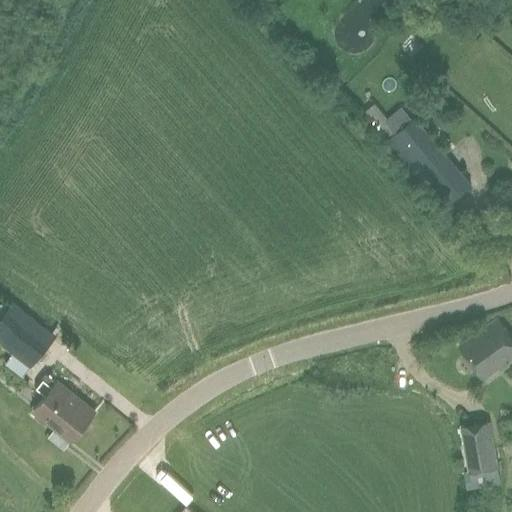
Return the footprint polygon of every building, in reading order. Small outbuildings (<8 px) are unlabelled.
[(388,139),(445,207),(471,184),(414,117),(388,139)] [(31,364),(55,334),(12,301),(1,315),(15,326),(3,342),(31,364)] [(511,358),(511,337),(498,318),(460,345),(484,379),(511,358)] [(73,437),(95,411),(57,381),(46,373),(35,387),(46,395),(34,410),(37,413),(34,416),(45,424),(47,421),(55,428),(58,425),(73,437)] [(468,470),(469,472),(497,467),(498,467),(490,420),(460,425),(468,470)] [(468,470),(462,471),(465,487),(499,482),(497,467),(469,472),(468,470)]
